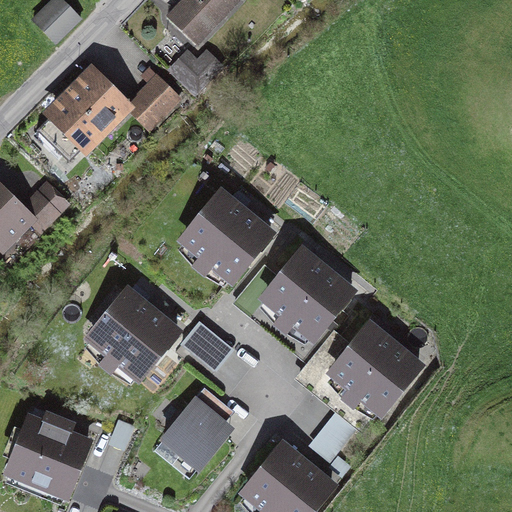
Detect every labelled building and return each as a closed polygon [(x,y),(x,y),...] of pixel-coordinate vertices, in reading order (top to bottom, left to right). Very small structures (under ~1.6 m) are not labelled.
[(185,1),(168,18),(196,44),(238,0),(190,0),(187,4),(185,1)] [(57,6),(40,21),(54,36),(71,20),(57,6)] [(188,55),(170,74),(193,96),(219,69),(205,55),(197,64),(188,55)] [(92,76),(53,115),(85,147),(124,108),(92,76)] [(157,78),(128,106),(147,124),(168,103),(171,106),(179,99),(157,78)] [(0,191),(0,244),(1,246),(28,219),(40,231),(57,215),(37,195),(21,212),(15,207),(18,204),(7,193),(4,196),(0,191)] [(220,196),(184,240),(232,279),(268,235),(220,196)] [(302,254),(266,298),(314,337),(350,293),(302,254)] [(127,294),(91,338),(139,377),(175,333),(127,294)] [(233,337),(202,311),(183,334),(215,360),(233,337)] [(369,328),(333,372),(382,412),(417,368),(369,328)] [(195,401),(163,440),(198,469),(225,436),(213,426),(217,420),(195,401)] [(132,410),(114,402),(101,433),(120,440),(132,410)] [(347,419),(326,402),(302,432),(322,448),(347,419)] [(29,421),(9,471),(66,494),(87,445),(29,421)] [(282,448),(246,492),(270,511),(310,511),(330,487),(282,448)]
